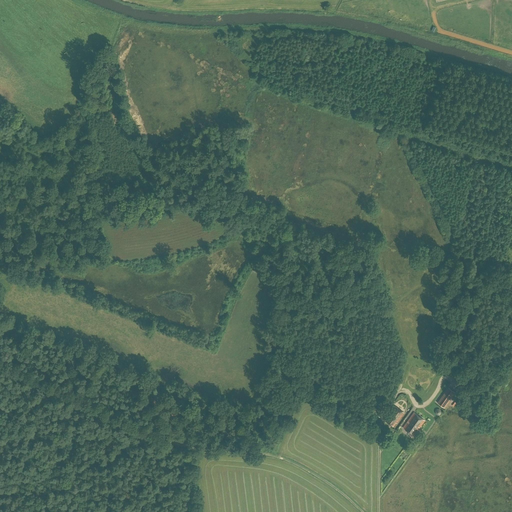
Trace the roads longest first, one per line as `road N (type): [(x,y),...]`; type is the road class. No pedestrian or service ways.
road 1 (track): [(379,437),(296,392),(245,418),(201,406),(185,447)]
road 2 (track): [(0,360),(185,447)]
road 3 (track): [(185,447),(283,458),(363,511)]
